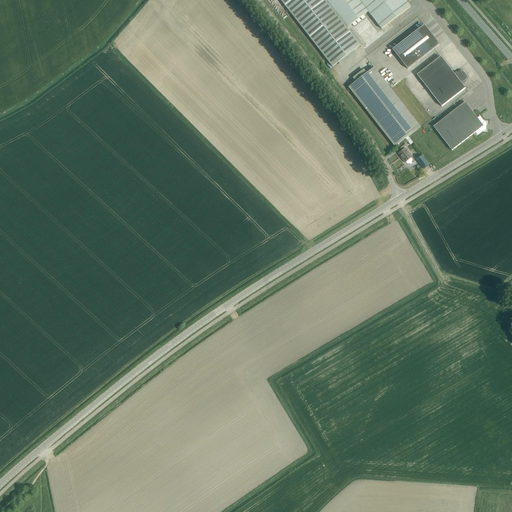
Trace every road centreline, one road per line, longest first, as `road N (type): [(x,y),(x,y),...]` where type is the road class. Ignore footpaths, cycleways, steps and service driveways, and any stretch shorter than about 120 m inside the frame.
road 1 (tertiary): [(0,484),(179,338),(399,198)]
road 2 (unclassified): [(399,198),(371,140),(257,0)]
road 3 (unclassified): [(502,134),(483,78),(427,6)]
road 4 (tertiary): [(399,198),(502,134)]
